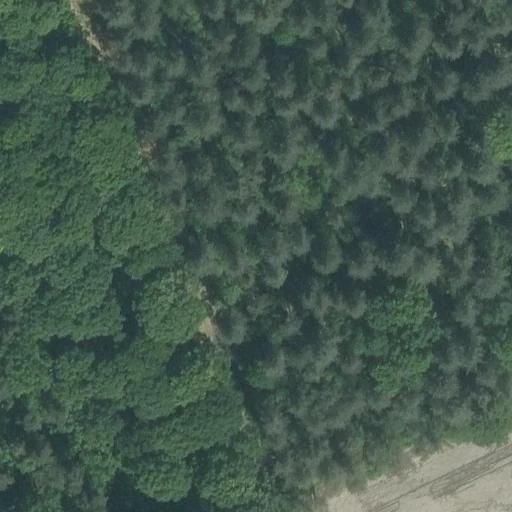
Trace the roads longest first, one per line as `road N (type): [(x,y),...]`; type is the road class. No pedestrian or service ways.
road 1 (track): [(100,0),(269,446)]
road 2 (track): [(0,212),(168,183)]
road 3 (track): [(511,342),(384,395)]
road 4 (track): [(384,395),(269,446)]
